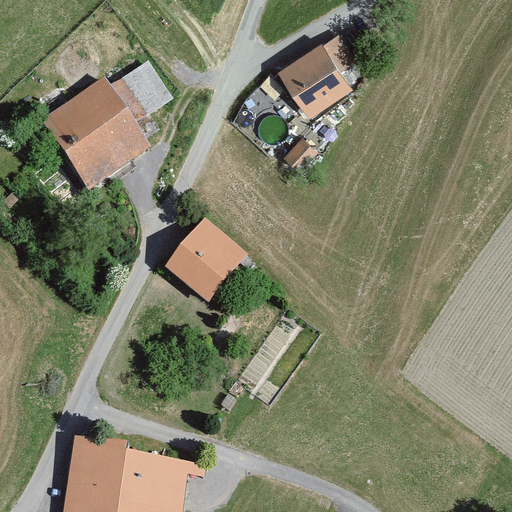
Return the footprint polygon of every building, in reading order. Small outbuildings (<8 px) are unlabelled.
[(288,67),(310,109),(348,89),(326,48),(288,67)] [(43,137),(84,190),(140,147),(99,94),(43,137)] [(315,154),(301,141),(289,155),(303,167),(315,154)] [(173,275),(204,304),(239,266),(208,237),(173,275)] [(177,511),(184,466),(74,450),(65,511),(177,511)]
